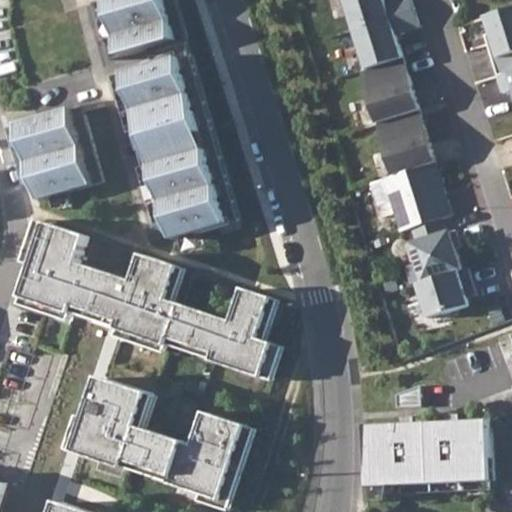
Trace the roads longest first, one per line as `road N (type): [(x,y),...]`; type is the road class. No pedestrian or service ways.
road 1 (tertiary): [(332,511),(338,429),(329,335),(229,0)]
road 2 (residential): [(435,0),(511,236)]
road 3 (residential): [(0,302),(15,216),(0,156)]
